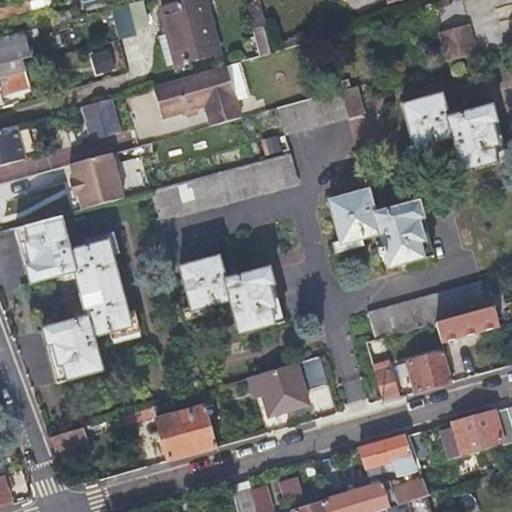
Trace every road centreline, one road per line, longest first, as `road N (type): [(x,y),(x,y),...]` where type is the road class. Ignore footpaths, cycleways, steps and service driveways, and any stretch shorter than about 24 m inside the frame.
road 1 (tertiary): [(511,388),(61,511)]
road 2 (residential): [(0,347),(60,511)]
